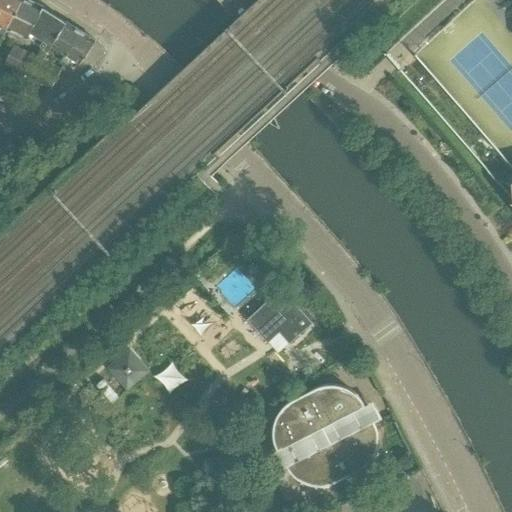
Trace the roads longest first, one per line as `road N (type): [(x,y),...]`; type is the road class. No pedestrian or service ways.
road 1 (residential): [(484,511),(388,330),(137,53)]
road 2 (residential): [(511,290),(434,174),(310,70),(244,0)]
road 3 (residential): [(137,53),(60,114),(0,120)]
